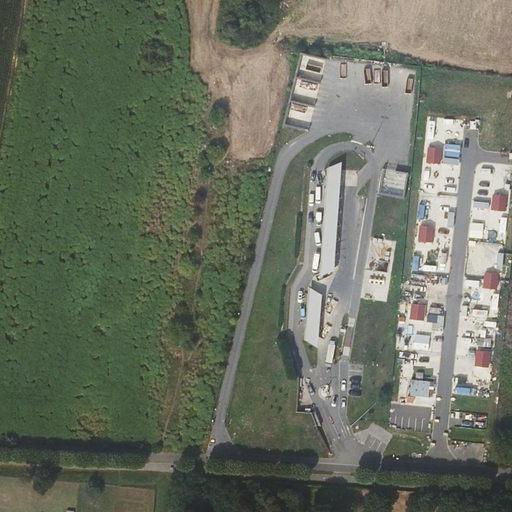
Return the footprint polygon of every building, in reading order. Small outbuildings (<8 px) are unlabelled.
[(442,148),(428,147),(427,162),(441,163),(442,148)] [(325,170),(317,278),(332,273),(339,164),(325,170)] [(379,193),(404,198),(409,172),(385,167),(379,193)] [(507,196),(493,194),(491,210),(505,211),(507,196)] [(433,226),(419,225),(418,240),(432,242),(433,226)] [(499,274),(484,273),(483,288),(497,289),(499,274)] [(320,297),(306,289),(302,342),(315,350),(320,297)] [(426,305),(411,303),(410,319),(424,320),(426,305)] [(491,352),(476,350),(475,366),(489,367),(491,352)] [(433,389),(408,387),(406,403),(431,406),(433,389)]
